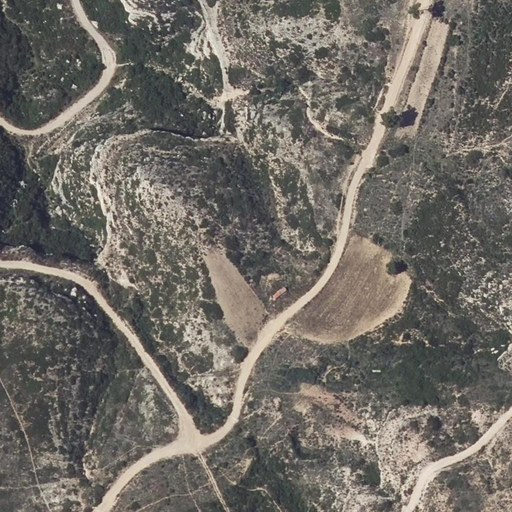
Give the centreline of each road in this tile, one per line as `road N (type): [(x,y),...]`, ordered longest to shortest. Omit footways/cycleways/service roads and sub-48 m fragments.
road 1 (track): [(97,511),(144,457),(215,432),(265,326),(331,262),(354,173),(414,29),(418,0)]
road 2 (track): [(191,445),(171,391),(85,280),(0,260)]
road 3 (track): [(68,0),(102,46),(105,68),(90,94),(37,122),(0,117)]
road 4 (track): [(511,413),(481,444),(426,473),(409,511)]
